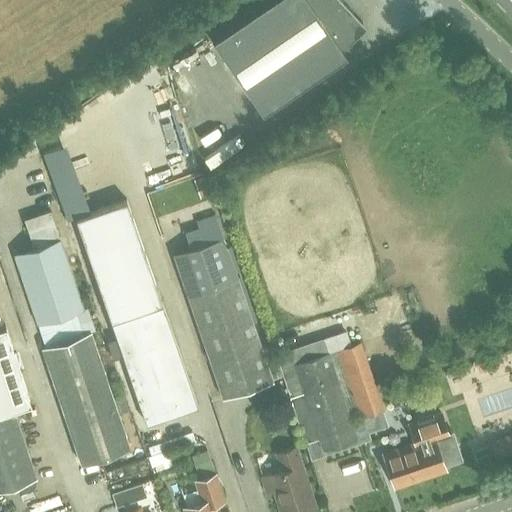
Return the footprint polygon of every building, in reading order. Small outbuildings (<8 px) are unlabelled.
[(271,0),(213,40),(263,113),(347,56),(340,46),(347,38),(363,24),(353,13),(341,0),(271,0)] [(75,195),(92,192),(89,176),(72,179),(75,195)] [(197,405),(162,302),(126,199),(75,217),(111,320),(146,423),(197,405)] [(34,246),(15,252),(37,321),(82,307),(51,209),(25,217),(34,246)] [(273,379),(237,275),(227,245),(218,237),(173,252),(222,396),(273,379)] [(0,411),(12,407),(31,401),(5,322),(0,323),(0,411)] [(130,446),(91,330),(42,346),(80,462),(130,446)] [(382,409),(360,341),(338,349),(361,417),(382,409)] [(328,351),(294,363),(304,392),(290,396),(305,442),(319,438),(323,448),(357,437),(328,351)] [(12,407),(0,411),(0,488),(15,484),(16,486),(17,487),(18,488),(19,490),(22,491),(24,491),(26,491),(27,491),(30,490),(32,489),(32,488),(34,487),(34,486),(35,484),(36,483),(36,481),(36,479),(35,477),(36,477),(12,407)] [(409,424),(415,442),(383,453),(395,488),(446,471),(434,437),(448,432),(441,413),(409,424)] [(511,433),(491,441),(497,458),(511,453),(511,433)] [(282,511),(297,511),(314,506),(305,479),(306,479),(295,446),(280,451),(285,468),(262,476),(267,492),(275,489),(282,511)] [(215,511),(213,503),(224,499),(215,473),(196,480),(202,500),(184,506),(186,511),(215,511)]
